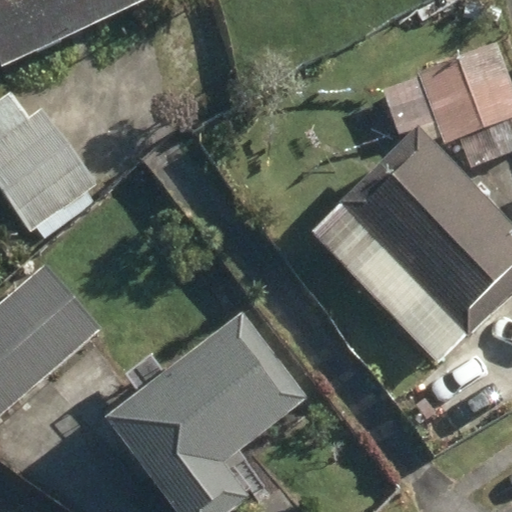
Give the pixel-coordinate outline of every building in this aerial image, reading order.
[(0,0),(0,64),(3,71),(149,7),(146,0),(0,0)] [(459,145),(467,166),(511,147),(511,90),(496,51),(418,83),(421,90),(347,120),(361,154),(435,124),(446,150),(459,145)] [(38,233),(46,243),(94,208),(86,198),(98,189),(44,114),(27,126),(8,101),(0,106),(0,188),(33,236),(38,233)] [(343,210),(474,344),(511,306),(511,230),(418,135),(343,210)] [(0,309),(0,421),(102,334),(47,270),(0,309)] [(110,425),(174,511),(236,511),(248,504),(222,470),(305,407),(245,325),(110,425)]
